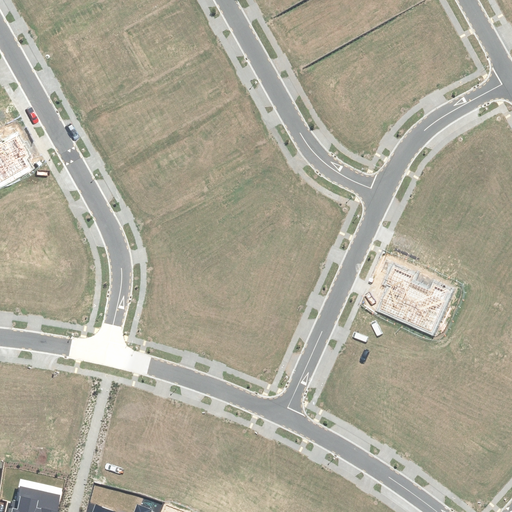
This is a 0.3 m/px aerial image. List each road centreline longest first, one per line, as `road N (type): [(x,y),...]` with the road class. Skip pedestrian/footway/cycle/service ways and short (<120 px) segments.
road 1 (residential): [(106,354),(121,284),(114,238),(0,30)]
road 2 (residential): [(381,194),(313,152),(225,0)]
road 3 (residential): [(284,415),(381,194)]
road 4 (residential): [(284,415),(106,354)]
road 5 (residential): [(437,511),(284,415)]
road 6 (residential): [(381,194),(440,115),(511,78)]
